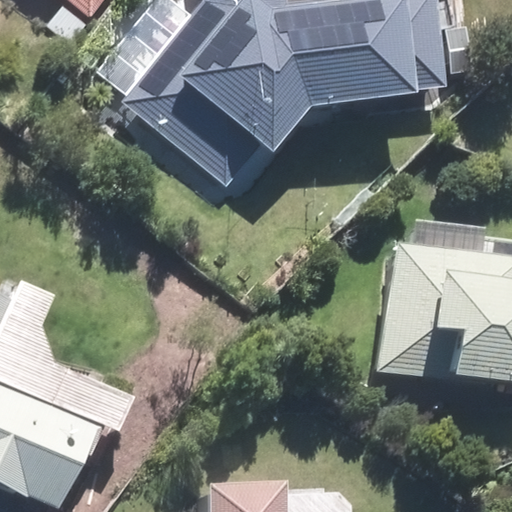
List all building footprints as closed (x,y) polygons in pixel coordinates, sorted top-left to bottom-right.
[(48,0),(54,4),(35,31),(73,58),(112,0),(48,0)] [(465,83),(455,6),(448,0),(407,0),(277,4),(277,0),(191,0),(191,1),(106,109),(223,197),(255,156),(267,168),(301,119),(405,111),(405,101),(438,102),(439,85),(465,83)] [(492,230),(413,228),(413,250),(374,249),(370,392),(511,396),(511,242),(491,242),(492,230)] [(0,291),(0,497),(31,511),(59,511),(93,440),(109,447),(129,404),(45,365),(33,337),(45,312),(0,291)] [(365,511),(366,491),(203,488),(202,511),(365,511)]
